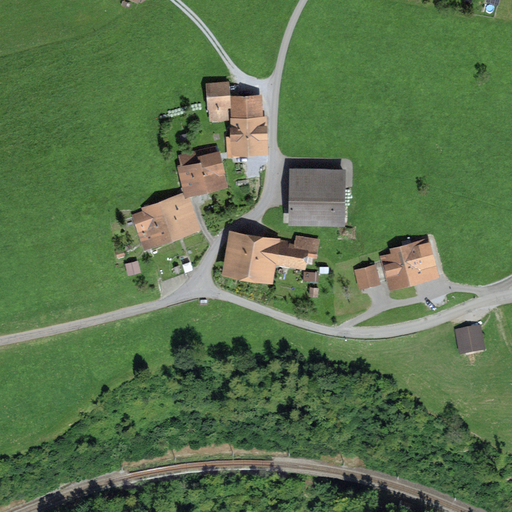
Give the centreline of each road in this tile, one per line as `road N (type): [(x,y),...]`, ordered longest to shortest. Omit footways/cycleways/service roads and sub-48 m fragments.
road 1 (residential): [(511,293),(374,333),(196,292)]
road 2 (residential): [(196,292),(222,236),(250,217),(272,185),(278,73),(305,0)]
road 3 (residential): [(196,292),(0,341)]
road 4 (track): [(276,92),(242,86),(174,0)]
